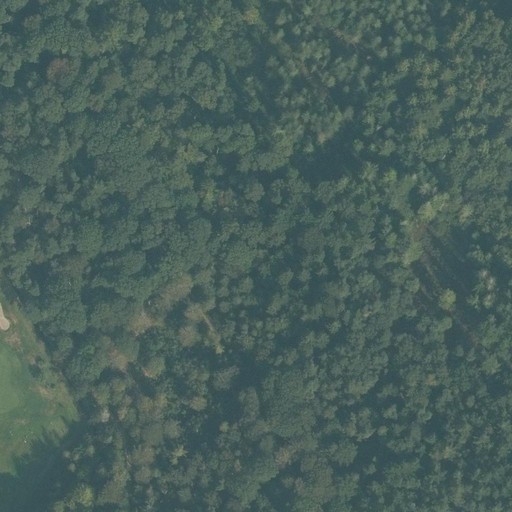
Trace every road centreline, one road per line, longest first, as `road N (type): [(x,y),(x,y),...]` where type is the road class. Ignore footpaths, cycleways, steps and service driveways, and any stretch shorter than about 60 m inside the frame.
road 1 (track): [(22,0),(315,511)]
road 2 (track): [(127,511),(123,438),(0,218)]
